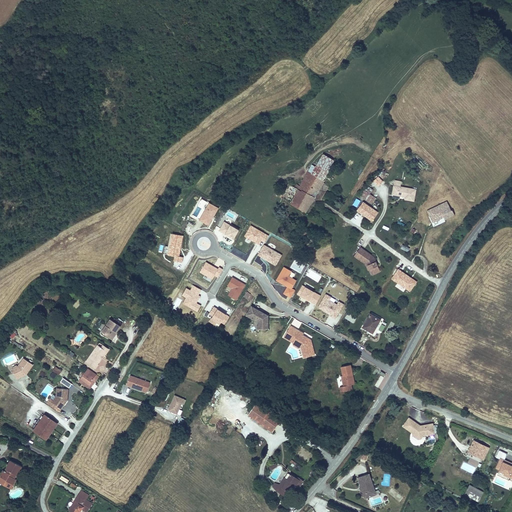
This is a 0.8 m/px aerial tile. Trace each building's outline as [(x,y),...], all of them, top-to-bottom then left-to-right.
[(317,165),(329,172),(335,161),(323,154),(317,165)] [(324,182),(323,181),(329,172),(317,165),(315,167),(312,173),(308,172),(300,186),(298,189),(312,197),(316,190),(318,192),(324,182)] [(326,177),(331,181),(337,176),(336,175),(332,171),(326,177)] [(404,200),(414,202),(416,189),(401,187),(402,181),(395,180),(392,195),(405,197),(404,200)] [(280,198),(290,204),(298,189),(295,188),(288,184),(280,198)] [(372,205),(376,198),(370,194),(373,190),(366,186),(360,195),(366,199),(365,200),(372,205)] [(290,204),(306,213),(314,198),(312,197),(298,189),(290,204)] [(219,208),(202,198),(192,214),(209,225),(219,208)] [(433,223),(444,218),(445,220),(455,215),(453,211),(452,211),(447,201),(427,211),(433,223)] [(235,227),(224,221),(219,230),(230,236),(235,227)] [(269,235),(251,225),(245,235),(260,244),(262,240),(265,242),(269,235)] [(314,246),(321,240),(309,227),(302,233),(314,246)] [(282,255),(264,244),(258,254),(277,265),(282,255)] [(369,270),(378,266),(374,256),(361,247),(354,257),(366,265),(368,271),(369,270)] [(369,270),(372,276),(381,272),(378,266),(369,270)] [(291,271),(284,267),(276,280),(287,286),(291,289),(292,288),(297,280),(289,276),(291,271)] [(237,300),(246,284),(232,276),(227,285),(232,288),(228,295),(237,300)] [(321,295),(302,284),(297,293),(316,304),(321,295)] [(283,293),(291,298),(295,290),(292,288),(291,289),(287,286),(283,293)] [(344,304),(326,294),(319,307),(331,314),(330,316),(336,319),(344,304)] [(268,330),(268,316),(251,306),(246,317),(257,323),(257,330),(268,330)] [(345,318),(354,323),(359,314),(350,309),(345,318)] [(362,327),(373,333),(382,319),(370,312),(362,327)] [(114,331),(116,332),(120,327),(110,320),(101,333),(109,338),(114,331)] [(315,355),(311,340),(309,341),(306,339),(307,338),(303,335),(304,334),(290,326),(285,335),(294,340),(293,343),(301,347),(304,358),(315,355)] [(107,353),(109,350),(99,343),(97,346),(99,347),(107,353)] [(85,362),(95,369),(107,353),(99,347),(96,350),(94,349),(85,362)] [(27,375),(33,365),(23,358),(18,366),(17,366),(13,368),(11,369),(17,380),(27,375)] [(352,385),(353,385),(351,375),(353,375),(351,366),(341,368),(343,377),(341,377),(343,387),(352,385)] [(80,379),(89,385),(96,375),(88,369),(84,374),(81,372),(79,375),(82,377),(80,379)] [(96,375),(89,385),(80,379),(79,381),(90,389),(99,377),(96,375)] [(147,393),(150,383),(130,376),(127,386),(147,393)] [(378,388),(383,377),(380,376),(375,386),(378,388)] [(69,387),(72,383),(63,377),(61,381),(69,387)] [(353,391),(352,385),(343,387),(339,388),(340,393),(347,392),(353,391)] [(59,413),(68,401),(69,390),(56,388),(56,397),(53,400),(50,405),(59,413)] [(178,414),(182,403),(184,404),(186,400),(175,395),(169,410),(178,414)] [(274,431),(282,420),(257,402),(249,413),(274,431)] [(33,432),(46,441),(58,424),(45,415),(33,432)] [(421,437),(435,435),(433,424),(424,426),(424,427),(420,429),(417,427),(418,426),(409,419),(403,427),(412,434),(411,435),(419,440),(421,437)] [(468,453),(483,460),(489,448),(474,442),(468,453)] [(499,458),(495,469),(504,472),(503,475),(511,477),(511,463),(504,461),(507,453),(499,450),(497,457),(499,458)] [(17,474),(18,475),(23,466),(11,460),(8,464),(10,465),(6,471),(3,469),(0,475),(7,478),(7,479),(10,481),(10,482),(13,484),(17,479),(15,477),(17,474)] [(287,497),(295,484),(298,480),(288,474),(280,486),(277,491),(287,497)] [(363,496),(375,492),(369,475),(357,479),(360,487),(362,488),(362,490),(362,492),(363,496)] [(465,495),(479,502),(484,493),(470,486),(465,495)] [(84,511),(87,511),(93,504),(86,500),(89,495),(81,490),(68,511),(69,511),(81,511),(82,510),(84,511)]
